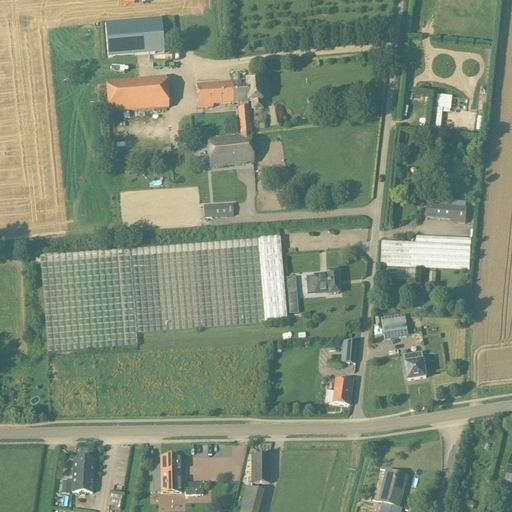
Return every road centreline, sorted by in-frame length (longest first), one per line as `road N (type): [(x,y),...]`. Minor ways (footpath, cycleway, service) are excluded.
road 1 (unclassified): [(358,428),(400,0)]
road 2 (tertiary): [(358,428),(0,434)]
road 3 (tertiary): [(511,406),(358,428)]
